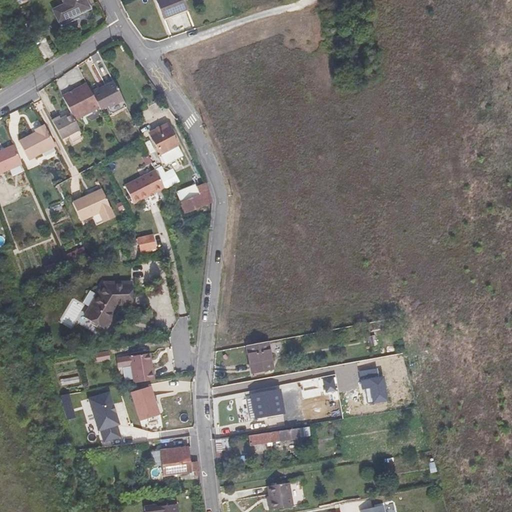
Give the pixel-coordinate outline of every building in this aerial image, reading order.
[(84,0),(62,0),(64,4),(53,10),(59,22),(89,8),(84,0)] [(184,0),(157,0),(156,0),(163,19),(188,9),(184,0)] [(108,108),(123,101),(113,82),(91,93),(99,108),(100,110),(107,106),(108,108)] [(62,97),(71,113),(74,121),(99,108),(91,93),(87,84),(62,97)] [(59,117),(52,120),(61,139),(67,136),(71,143),(83,137),(74,121),(71,113),(60,119),(59,117)] [(28,160),(55,146),(44,125),(34,130),(36,133),(19,142),(28,160)] [(165,165),(183,156),(167,127),(158,132),(156,130),(151,132),(152,135),(150,136),(165,165)] [(0,173),(21,164),(13,146),(0,151),(0,173)] [(164,188),(154,169),(124,186),(133,204),(164,188)] [(212,202),(206,184),(196,188),(199,196),(181,203),(185,213),(212,202)] [(87,198),(102,191),(102,190),(86,197),(87,198)] [(114,217),(102,191),(87,198),(86,197),(72,203),(80,221),(91,216),(99,212),(104,222),(114,217)] [(99,212),(91,216),(96,226),(104,222),(99,212)] [(139,252),(156,249),(153,233),(136,236),(139,252)] [(104,284),(84,316),(105,329),(118,307),(131,307),(131,283),(104,284)] [(392,318),(364,324),(366,333),(395,327),(392,318)] [(375,335),(367,337),(369,347),(377,345),(375,335)] [(267,342),(247,346),(252,373),(273,369),(267,342)] [(148,366),(146,354),(128,357),(132,383),(153,380),(150,366),(148,366)] [(398,364),(395,355),(387,358),(389,366),(398,364)] [(131,394),(140,420),(158,414),(152,396),(148,398),(145,389),(131,394)] [(256,417),(283,413),(279,390),(251,395),(256,417)] [(109,391),(88,396),(100,442),(121,437),(109,391)] [(68,393),(60,395),(64,411),(66,411),(68,418),(73,417),(68,393)] [(137,432),(157,438),(155,430),(135,423),(137,432)] [(299,437),(299,436),(298,428),(298,427),(249,435),(250,445),(299,437)] [(298,428),(299,436),(310,435),(309,427),(298,428)] [(215,439),(217,456),(220,456),(220,450),(230,449),(229,437),(215,439)] [(198,476),(197,461),(189,462),(187,447),(161,451),(164,475),(190,472),(194,472),(194,476),(198,476)] [(267,486),(269,496),(271,510),(292,506),(288,482),(267,486)]
